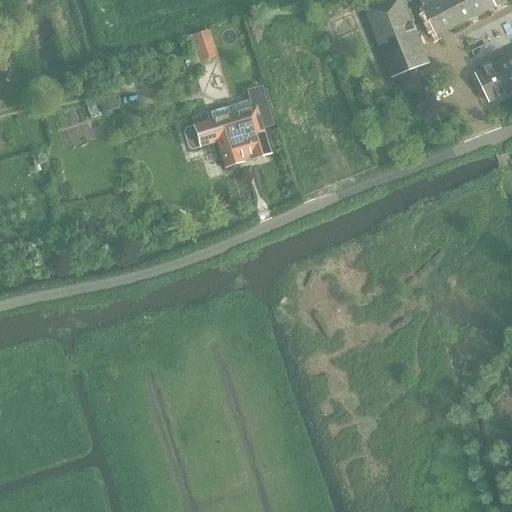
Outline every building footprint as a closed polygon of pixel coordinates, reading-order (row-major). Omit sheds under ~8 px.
[(404,0),(389,0),(365,10),(392,78),(429,64),(404,0)] [(511,0),(418,0),(423,9),(437,37),(511,0)] [(190,37),(198,64),(217,58),(209,31),(190,37)] [(511,56),(476,74),(490,103),(511,92),(511,56)] [(288,79),(292,98),(325,90),(320,71),(288,79)] [(267,83),(275,107),(292,102),(285,77),(267,83)] [(274,126),(261,87),(246,92),(251,110),(233,115),(238,133),(247,161),(269,155),(262,130),(274,126)] [(305,106),(321,103),(319,93),(303,96),(305,106)] [(115,97),(99,102),(103,113),(118,109),(115,97)] [(292,114),(303,144),(347,127),(336,97),(292,114)] [(233,115),(231,107),(219,110),(191,119),(193,127),(182,131),(189,152),(200,148),(217,143),(225,168),(247,161),(238,133),(233,115)]
